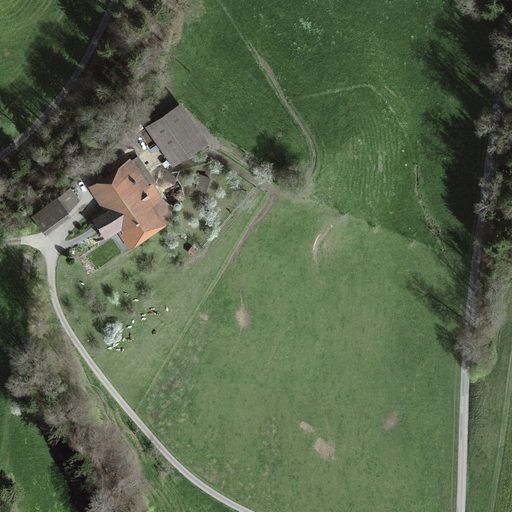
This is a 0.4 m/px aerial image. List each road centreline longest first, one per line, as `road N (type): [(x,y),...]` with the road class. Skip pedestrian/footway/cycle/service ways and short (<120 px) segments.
road 1 (unclassified): [(457,511),(473,264),(510,0)]
road 2 (track): [(250,511),(195,480),(81,354),(67,335),(50,250),(38,235)]
road 3 (track): [(0,473),(38,235)]
road 4 (unclassified): [(115,0),(52,107),(0,155)]
